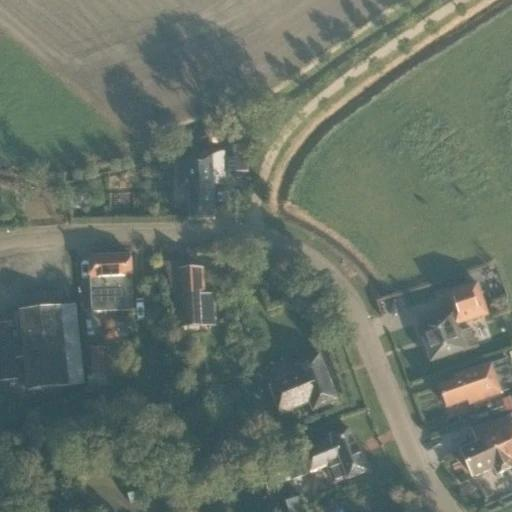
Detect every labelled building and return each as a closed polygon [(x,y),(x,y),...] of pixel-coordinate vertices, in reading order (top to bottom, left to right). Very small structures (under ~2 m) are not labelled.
[(247,173),(247,152),(235,153),(236,174),(247,173)] [(179,187),(187,187),(188,221),(214,220),(213,186),(225,186),(223,153),(178,155),(179,187)] [(132,312),(130,256),(89,258),(91,313),(132,312)] [(204,302),(203,270),(178,271),(180,303),(204,302)] [(458,331),(456,325),(486,315),(476,286),(445,296),(452,315),(418,327),(431,363),(465,351),(478,346),(471,327),(458,331)] [(494,317),(510,312),(506,301),(490,306),(494,317)] [(21,312),(30,391),(70,387),(61,308),(21,312)] [(13,309),(0,310),(0,371),(20,369),(13,309)] [(105,377),(105,350),(91,350),(92,377),(105,377)] [(337,402),(319,357),(295,367),(298,375),(273,385),(285,414),(310,404),(313,412),(337,402)] [(511,387),(511,368),(508,359),(491,365),(490,364),(454,377),(456,382),(439,388),(446,409),(468,401),(469,405),(501,394),(500,392),(511,387)] [(511,394),(502,398),(507,410),(511,408),(511,394)] [(206,410),(202,401),(170,414),(178,441),(189,473),(195,471),(189,452),(197,449),(191,431),(185,433),(181,420),(206,410)] [(49,413),(61,452),(78,446),(67,407),(49,413)] [(93,434),(96,441),(113,435),(105,411),(75,421),(81,438),(93,434)] [(511,418),(511,417),(471,431),(477,445),(461,452),(473,478),(494,469),(497,476),(511,469),(511,418)] [(27,428),(19,445),(38,454),(46,437),(27,428)] [(355,447),(348,430),(330,438),(332,441),(301,453),(310,474),(327,468),(334,485),(347,479),(348,480),(366,473),(359,457),(360,456),(356,446),(355,447)] [(296,500),(293,511),(309,511),(312,504),(296,500)]
